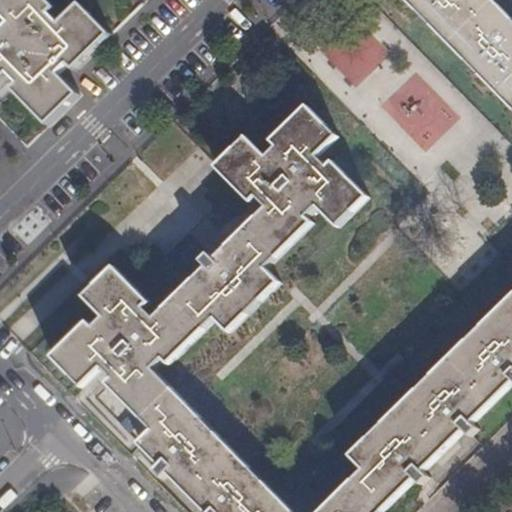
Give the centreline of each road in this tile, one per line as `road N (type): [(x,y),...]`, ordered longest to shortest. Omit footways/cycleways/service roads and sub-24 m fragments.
road 1 (residential): [(220,0),(0,216)]
road 2 (unknown): [(416,511),(511,409)]
